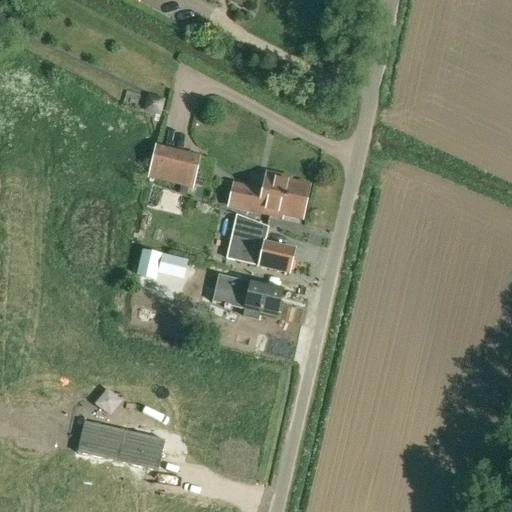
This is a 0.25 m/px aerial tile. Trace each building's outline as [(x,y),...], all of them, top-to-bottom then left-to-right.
[(150,178),(191,188),(198,159),(157,149),(150,178)] [(267,176),(264,189),(235,183),(229,207),(270,216),(271,213),(302,219),(309,188),(289,184),(289,181),(267,176)] [(238,217),(229,260),(289,274),(294,250),(265,244),(268,228),(238,217)] [(144,254),(138,278),(154,281),(160,257),(144,254)] [(160,274),(184,279),(188,263),(164,258),(160,274)] [(239,282),(234,307),(246,309),(244,318),(258,321),(259,313),(276,317),(277,312),(280,313),(282,303),(280,303),(282,291),(252,284),(239,282)] [(181,423),(176,442),(208,450),(205,464),(224,468),(233,430),(214,425),(213,430),(181,423)] [(211,511),(214,504),(196,500),(193,511),(211,511)]
